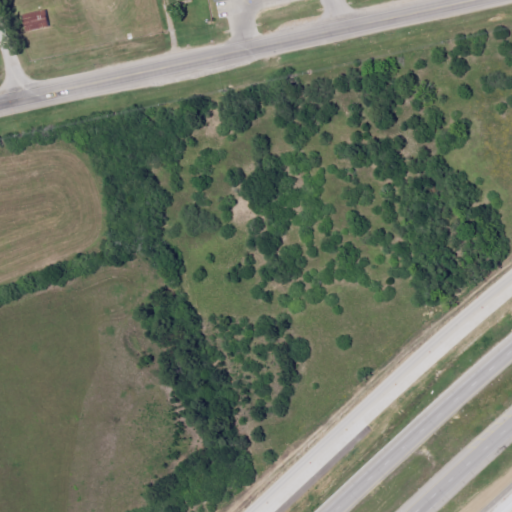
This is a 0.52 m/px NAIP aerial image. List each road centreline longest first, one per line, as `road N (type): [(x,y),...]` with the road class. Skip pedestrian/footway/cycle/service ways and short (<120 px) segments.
road 1 (secondary): [(0,107),(470,0)]
road 2 (tertiary): [(511,285),(263,511)]
road 3 (motorway): [(511,344),(329,511)]
road 4 (motorway): [(415,511),(511,422)]
